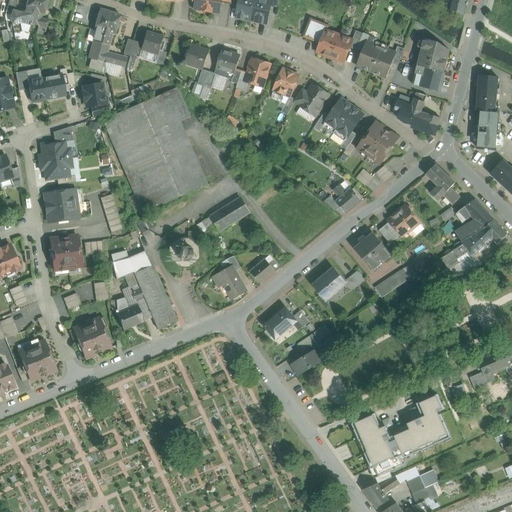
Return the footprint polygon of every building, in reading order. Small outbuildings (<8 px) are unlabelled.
[(9,0),(6,11),(6,13),(12,15),(13,11),(15,11),(17,0),(9,0)] [(27,0),(25,10),(26,11),(34,13),(37,0),(27,0)] [(37,0),(34,13),(31,24),(38,26),(39,26),(41,19),(42,15),(44,15),(46,7),(47,0),(37,0)] [(193,0),(195,2),(196,2),(195,10),(198,10),(198,11),(199,13),(202,13),(204,12),(204,11),(219,14),(221,2),(221,0),(193,0)] [(239,0),(235,18),(251,21),(255,0),(239,0)] [(255,0),(251,21),(267,25),(271,7),(272,0),(255,0)] [(277,8),(279,0),(272,0),(271,7),(277,8)] [(452,12),(465,15),(468,0),(452,0),(450,11),(452,12)] [(101,10),(99,15),(96,15),(95,21),(97,22),(95,30),(97,30),(94,41),(102,44),(110,13),(101,10)] [(13,11),(12,15),(11,18),(12,24),(21,22),(31,25),(31,24),(34,13),(26,11),(26,13),(20,14),(20,13),(15,11),(13,11)] [(463,21),(465,15),(452,12),(451,19),(463,21)] [(110,13),(102,44),(109,46),(113,34),(114,35),(117,26),(119,27),(120,24),(117,23),(120,15),(110,13)] [(48,21),(41,19),(39,26),(46,28),(48,21)] [(31,25),(21,22),(12,24),(14,34),(23,32),(29,33),(31,25)] [(320,24),(314,40),(320,43),(326,30),(327,30),(328,27),(320,24)] [(39,26),(38,26),(36,35),(44,37),(46,28),(39,26)] [(327,30),(326,30),(320,43),(317,52),(318,53),(319,54),(322,56),(324,55),(330,58),(339,35),(327,30)] [(356,31),(352,41),(353,41),(350,48),(356,51),(357,50),(363,34),(356,31)] [(164,38),(146,33),(141,49),(159,54),(160,50),(164,38)] [(363,34),(357,50),(363,52),(367,42),(370,36),(364,33),(363,34)] [(339,35),(330,58),(337,60),(337,62),(341,63),(342,62),(344,63),(350,48),(353,41),(352,41),(339,35)] [(417,66),(444,73),(445,68),(447,69),(449,63),(447,63),(450,51),(438,43),(424,39),(417,66)] [(134,42),(127,40),(123,54),(130,56),(134,42)] [(102,44),(94,41),(89,58),(91,59),(97,60),(102,44)] [(140,44),(134,42),(130,56),(136,58),(140,44)] [(367,42),(363,52),(361,57),(360,56),(358,62),(359,63),(357,67),(371,73),(381,48),(367,42)] [(128,58),(107,53),(109,46),(102,44),(97,60),(100,61),(105,63),(125,68),(128,58)] [(199,48),(191,45),(186,60),(204,67),(209,51),(199,48)] [(397,47),(395,53),(395,54),(391,64),(397,66),(404,49),(397,47)] [(381,48),(371,73),(385,78),(387,74),(388,74),(390,68),(389,68),(391,64),(395,54),(395,53),(381,48)] [(159,54),(141,49),(139,58),(157,63),(159,54)] [(160,50),(159,54),(157,63),(163,65),(167,52),(160,50)] [(240,56),(222,50),(215,73),(214,74),(216,75),(232,80),(233,80),(236,69),(240,56)] [(136,58),(130,56),(126,68),(132,70),(136,58)] [(97,60),(91,59),(90,64),(90,68),(97,70),(100,61),(97,60)] [(270,65),(253,59),(248,73),(246,82),(257,85),(257,82),(259,81),(264,83),(270,65)] [(105,63),(100,61),(97,70),(107,73),(106,70),(107,70),(105,63)] [(405,70),(412,72),(414,64),(407,62),(405,70)] [(413,84),(439,91),(444,73),(417,66),(413,84)] [(61,75),(63,87),(75,85),(72,73),(67,74),(66,69),(60,70),(61,75)] [(198,83),(198,84),(204,86),(209,72),(202,69),(198,83)] [(242,71),(236,69),(233,80),(232,80),(231,82),(237,84),(236,88),(242,71)] [(293,74),(284,70),(283,69),(274,90),(275,90),(284,94),(285,93),(291,96),(293,91),(294,91),(295,88),(295,87),(299,77),(293,74)] [(242,71),(236,88),(244,91),(246,82),(248,73),(242,71)] [(27,72),(16,74),(19,91),(30,89),(28,81),(29,81),(27,72)] [(215,73),(209,72),(204,86),(211,89),(216,75),(214,74),(215,73)] [(61,75),(42,79),(46,100),(65,96),(63,87),(61,75)] [(478,93),(496,95),(498,77),(480,76),(478,93)] [(2,89),(9,87),(7,78),(0,80),(2,89)] [(0,80),(0,79),(0,110),(6,109),(4,100),(11,98),(9,87),(2,89),(0,80)] [(29,81),(28,81),(30,89),(32,102),(46,100),(42,79),(29,81)] [(259,81),(257,82),(257,85),(255,92),(261,94),(264,83),(259,81)] [(400,82),(395,81),(393,86),(404,89),(405,84),(400,82)] [(204,86),(198,84),(198,83),(196,83),(192,93),(200,99),(201,97),(203,92),(204,86)] [(102,84),(83,87),(84,92),(82,92),(84,103),(86,103),(86,108),(91,107),(105,104),(102,84)] [(317,87),(314,91),(311,89),(308,94),(301,105),(300,106),(312,114),(316,113),(321,106),(323,106),(325,104),(324,102),(328,95),(317,87)] [(178,88),(103,121),(135,194),(129,197),(137,215),(208,185),(180,121),(190,116),(178,88)] [(148,88),(133,95),(134,101),(150,94),(148,88)] [(395,90),(389,88),(385,98),(391,100),(395,90)] [(302,90),(296,100),(295,102),(301,105),(308,94),(302,90)] [(414,99),(425,103),(427,96),(416,93),(414,99)] [(481,111),(495,112),(496,95),(478,93),(477,111),(481,111)] [(290,97),(281,112),(287,116),(295,102),(296,100),(290,97)] [(4,100),(6,109),(15,107),(13,98),(11,98),(4,100)] [(418,121),(438,127),(441,118),(421,112),(425,103),(414,99),(412,107),(409,114),(419,118),(418,121)] [(329,117),(323,126),(324,126),(334,133),(352,107),(341,100),(329,117)] [(413,128),(436,136),(438,127),(418,121),(419,118),(409,114),(412,107),(398,101),(395,110),(398,111),(400,114),(398,118),(405,123),(413,125),(413,128)] [(105,104),(91,107),(93,119),(110,112),(108,103),(105,104)] [(352,107),(334,133),(345,141),(352,132),(363,115),(353,107),(352,107)] [(478,149),(496,151),(499,113),(495,112),(481,111),(478,149)] [(324,113),(314,128),(319,132),(324,126),(323,126),(329,117),(324,113)] [(376,122),(367,135),(366,135),(367,136),(364,139),(361,140),(359,143),(359,146),(357,149),(380,164),(382,162),(385,161),(387,158),(386,155),(389,151),(390,151),(398,138),(391,133),(388,134),(387,134),(384,131),(384,128),(376,122)] [(70,127),(53,133),(54,143),(64,141),(65,142),(72,141),(70,127)] [(352,132),(345,141),(341,147),(346,150),(351,144),(357,135),(352,132)] [(54,143),(41,145),(42,155),(38,156),(39,163),(71,159),(70,149),(66,150),(65,142),(64,141),(54,143)] [(346,150),(344,153),(349,157),(355,147),(351,144),(346,150)] [(5,156),(0,157),(0,182),(11,179),(12,178),(10,170),(5,156)] [(71,159),(39,163),(40,171),(44,170),(46,180),(57,179),(69,177),(68,169),(72,168),(71,159)] [(511,169),(503,161),(491,174),(511,194),(511,169)] [(455,184),(436,165),(426,175),(438,187),(431,194),(438,201),(444,195),(451,188),(455,184)] [(385,166),(375,174),(383,183),(392,175),(385,166)] [(19,167),(10,170),(12,178),(11,179),(14,188),(21,186),(19,167)] [(364,169),(356,179),(365,186),(373,177),(364,169)] [(69,177),(57,179),(58,185),(75,182),(74,176),(69,177)] [(346,193),(340,185),(334,190),(340,198),(346,193)] [(460,198),(451,188),(444,195),(453,205),(460,198)] [(69,189),(65,189),(64,191),(44,194),(45,203),(45,206),(47,206),(48,210),(46,210),(46,213),(46,214),(48,223),(68,220),(70,221),(74,221),(75,219),(79,218),(75,190),(71,190),(69,189)] [(336,202),(340,207),(346,214),(361,201),(351,189),(346,193),(340,198),(336,202)] [(112,195),(100,198),(107,221),(119,218),(112,195)] [(331,196),(324,202),(335,211),(340,207),(336,202),(331,196)] [(241,198),(210,217),(219,232),(250,213),(241,198)] [(457,214),(462,222),(471,216),(472,216),(481,207),(475,201),(457,214)] [(406,206),(402,209),(399,209),(392,215),(392,218),(388,221),(389,222),(400,235),(405,231),(407,232),(419,222),(411,212),(411,209),(410,207),(407,207),(406,206)] [(452,207),(441,216),(446,222),(457,214),(452,207)] [(494,220),(481,207),(472,216),(476,221),(484,229),(484,230),(494,221),(494,220)] [(146,217),(136,223),(142,234),(152,228),(146,217)] [(219,232),(210,217),(202,222),(211,237),(219,232)] [(119,218),(107,221),(111,233),(123,230),(119,218)] [(494,221),(484,230),(484,229),(483,230),(477,233),(476,234),(470,237),(463,241),(462,242),(464,244),(470,252),(473,256),(484,246),(486,248),(494,241),(497,245),(508,235),(494,221)] [(484,229),(476,221),(465,230),(465,231),(470,236),(475,232),(476,234),(477,233),(483,230),(484,229)] [(211,237),(202,222),(197,225),(207,240),(211,237)] [(400,235),(389,222),(379,231),(390,244),(400,235)] [(419,222),(407,232),(412,239),(425,228),(419,222)] [(470,236),(465,231),(460,235),(459,235),(463,241),(470,237),(470,236)] [(391,255),(373,233),(366,239),(365,238),(364,238),(360,241),(360,242),(361,243),(354,249),(372,270),(391,255)] [(459,235),(453,239),(458,247),(464,244),(462,242),(463,241),(459,235),(460,235),(459,235)] [(77,236),(68,237),(66,239),(66,240),(62,241),(62,240),(59,238),(50,239),(53,260),(51,262),(52,266),(54,268),(54,271),(61,270),(75,268),(81,267),(81,264),(83,262),(82,258),(80,256),(77,236)] [(102,241),(84,243),(85,255),(104,253),(102,241)] [(458,247),(441,259),(447,267),(470,252),(464,244),(458,247)] [(0,276),(1,275),(10,271),(13,273),(20,270),(10,245),(0,248),(0,276)] [(194,250),(189,245),(182,246),(178,250),(178,257),(183,261),(187,261),(190,261),(194,256),(194,250)] [(30,249),(24,250),(25,262),(32,261),(30,249)] [(145,251),(127,259),(133,272),(134,274),(151,267),(145,251)] [(470,252),(447,267),(455,280),(480,265),(473,256),(470,252)] [(125,253),(113,256),(115,262),(112,263),(116,280),(124,276),(133,272),(127,259),(125,253)] [(234,256),(227,259),(232,267),(235,271),(241,268),(234,256)] [(269,264),(265,259),(250,272),(261,285),(276,273),(276,272),(269,264)] [(281,268),(274,260),(269,264),(276,272),(281,268)] [(134,274),(140,289),(144,298),(152,317),(158,330),(175,322),(151,267),(134,274)] [(232,267),(214,278),(219,287),(224,284),(232,299),(246,291),(235,271),(232,267)] [(334,269),(313,286),(326,301),(346,284),(334,269)] [(404,269),(375,288),(382,298),(411,279),(404,269)] [(366,281),(357,271),(347,280),(354,289),(366,281)] [(133,272),(124,276),(129,288),(131,293),(140,289),(134,274),(133,272)] [(107,282),(93,284),(96,302),(110,300),(107,282)] [(20,286),(9,290),(16,307),(27,303),(20,286)] [(122,291),(124,298),(128,307),(126,308),(127,310),(136,305),(135,302),(131,293),(129,288),(122,291)] [(140,289),(131,293),(135,302),(144,298),(140,289)] [(76,293),(63,299),(68,310),(81,304),(76,293)] [(124,298),(116,301),(117,314),(127,310),(126,308),(128,307),(124,298)] [(144,298),(135,302),(136,305),(137,305),(144,321),(152,317),(144,298)] [(117,314),(116,314),(123,330),(144,321),(137,305),(136,305),(127,310),(117,314)] [(286,308),(265,326),(274,337),(281,331),(283,333),(297,322),(297,321),(293,317),(286,308)] [(310,322),(300,311),(293,317),(297,321),(297,322),(302,328),(310,322)] [(11,317),(0,321),(0,327),(4,338),(5,339),(18,334),(11,317)] [(43,317),(37,319),(42,332),(48,330),(43,317)] [(99,319),(73,329),(74,330),(72,333),(74,337),(77,339),(80,344),(79,344),(80,345),(80,344),(86,359),(94,355),(95,352),(99,350),(99,351),(102,352),(111,348),(105,334),(103,328),(104,325),(103,321),(99,320),(99,319)] [(281,331),(274,337),(276,340),(283,333),(281,331)] [(330,332),(315,342),(319,348),(334,338),(330,332)] [(44,341),(19,352),(20,355),(19,357),(20,361),(23,362),(25,366),(24,366),(25,367),(31,381),(39,378),(40,375),(40,374),(44,372),(45,373),(48,374),(56,371),(50,356),(48,351),(49,349),(48,345),(45,344),(44,341)] [(511,346),(478,361),(483,373),(470,378),(475,389),(496,381),(493,375),(506,369),(510,379),(511,377),(511,368),(510,366),(511,364),(511,346)] [(314,352),(292,365),(299,375),(320,362),(314,352)] [(0,365),(0,393),(4,392),(4,393),(5,392),(15,388),(6,365),(3,364),(0,365)] [(27,379),(22,366),(16,369),(22,381),(27,379)] [(395,435),(395,436),(406,461),(407,459),(406,458),(410,456),(409,455),(408,453),(412,450),(414,454),(421,451),(420,448),(433,442),(435,445),(445,441),(445,440),(444,440),(443,437),(448,435),(449,435),(441,415),(439,416),(437,413),(444,409),(437,395),(423,401),(423,402),(424,402),(425,405),(419,407),(418,407),(421,414),(423,418),(408,424),(409,428),(396,434),(395,435)] [(421,414),(418,407),(410,411),(414,418),(421,414)] [(381,429),(375,414),(355,423),(355,424),(356,424),(358,429),(355,430),(355,429),(354,430),(359,440),(362,439),(368,452),(365,454),(369,463),(370,463),(370,462),(372,461),(375,467),(374,467),(375,468),(379,476),(379,477),(390,472),(404,466),(406,461),(395,436),(391,438),(385,427),(381,429)] [(390,418),(384,421),(387,430),(394,427),(390,418)] [(408,470),(396,476),(400,484),(411,478),(408,470)] [(433,470),(420,476),(426,488),(433,485),(439,482),(433,470)] [(379,477),(379,476),(375,477),(378,484),(392,478),(390,472),(379,477)] [(396,476),(380,486),(385,494),(400,484),(396,476)] [(420,476),(407,482),(413,495),(426,489),(426,488),(420,476)] [(380,486),(378,484),(377,484),(364,490),(377,509),(390,500),(385,494),(380,486)] [(433,485),(426,488),(426,489),(429,497),(437,494),(433,485)] [(426,489),(413,495),(417,505),(425,501),(424,500),(429,497),(426,489)] [(417,505),(403,511),(397,503),(383,511),(423,511),(430,509),(431,511),(439,506),(438,503),(436,504),(432,499),(426,502),(425,501),(417,505)]
